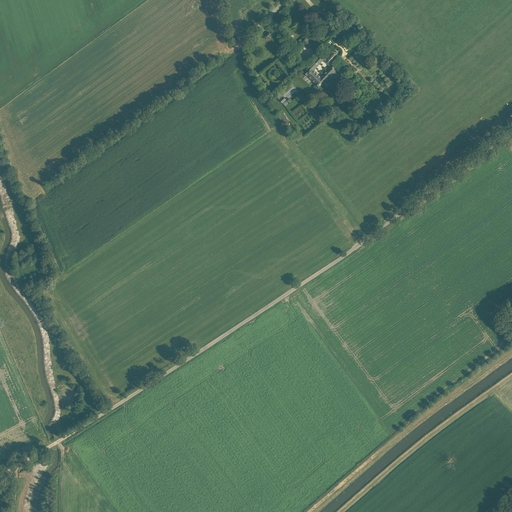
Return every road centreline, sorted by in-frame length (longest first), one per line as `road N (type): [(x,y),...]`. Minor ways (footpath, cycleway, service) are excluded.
road 1 (unclassified): [(0,474),(340,257),(511,128)]
road 2 (track): [(314,511),(511,352)]
road 3 (track): [(339,511),(511,375)]
